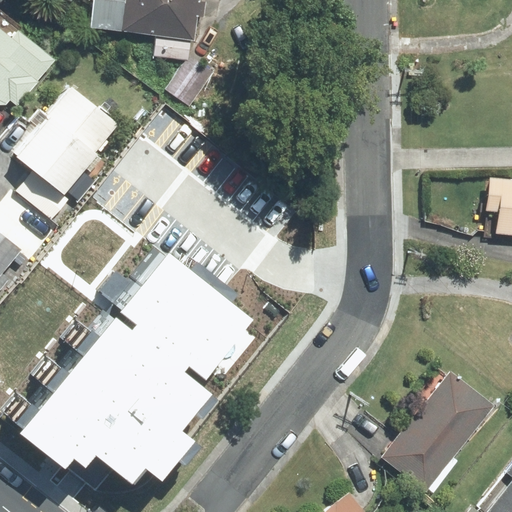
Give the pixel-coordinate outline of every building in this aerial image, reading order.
[(86,1),(83,31),(188,43),(191,19),(200,20),(202,3),(194,2),(194,0),(101,0),(101,3),(86,1)] [(0,107),(0,108),(3,105),(11,111),(48,62),(12,35),(16,28),(0,15),(0,107)] [(191,62),(166,93),(186,109),(211,78),(191,62)] [(5,161),(25,177),(13,193),(49,221),(62,204),(52,196),(107,126),(61,91),(5,161)] [(511,182),(481,180),(478,210),(490,211),(489,232),(511,234),(511,182)] [(0,278),(0,268),(14,252),(0,241),(0,286),(4,281),(0,278)] [(96,283),(117,299),(141,267),(120,250),(96,283)] [(169,254),(27,433),(65,463),(74,451),(89,462),(97,452),(135,482),(146,468),(163,481),(195,441),(181,430),(211,392),(187,373),(191,368),(207,380),(254,320),(169,254)] [(112,307),(64,270),(52,286),(33,271),(0,314),(0,365),(14,347),(29,359),(26,364),(53,385),(112,307)] [(430,493),(454,462),(448,458),(486,407),(441,373),(377,458),(422,491),(424,489),(430,493)] [(511,511),(511,455),(472,508),(476,511),(511,511)] [(353,511),(339,493),(315,511),(353,511)]
